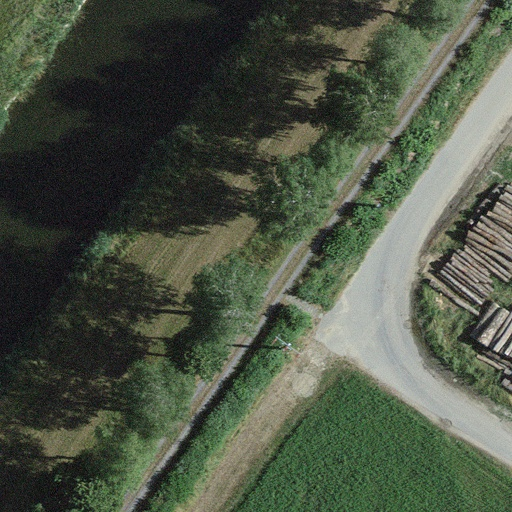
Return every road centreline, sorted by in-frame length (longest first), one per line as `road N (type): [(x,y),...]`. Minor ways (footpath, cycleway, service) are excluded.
road 1 (track): [(114,511),(476,0)]
road 2 (unclassified): [(511,82),(402,237),(346,341)]
road 3 (track): [(346,341),(511,443)]
